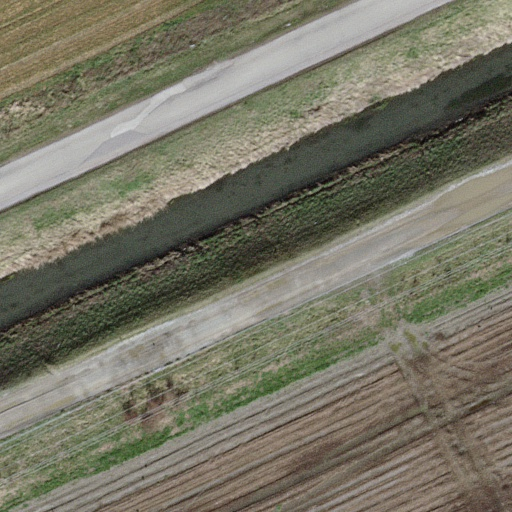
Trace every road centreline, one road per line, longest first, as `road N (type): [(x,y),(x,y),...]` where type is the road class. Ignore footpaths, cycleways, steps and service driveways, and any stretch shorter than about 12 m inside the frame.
road 1 (track): [(511,188),(0,425)]
road 2 (track): [(403,0),(0,190)]
